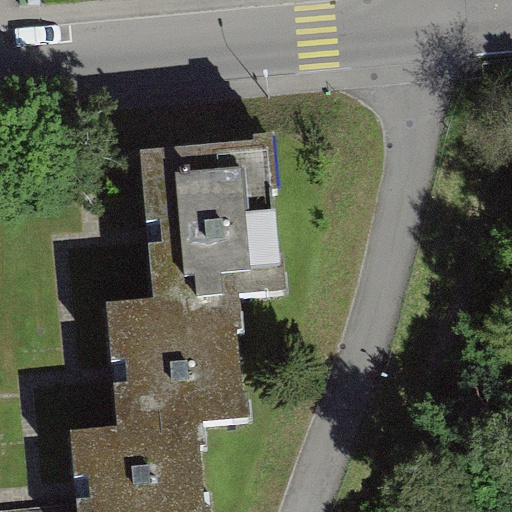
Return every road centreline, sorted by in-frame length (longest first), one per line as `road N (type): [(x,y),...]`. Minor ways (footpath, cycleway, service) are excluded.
road 1 (residential): [(427,25),(353,330),(264,511)]
road 2 (tertiary): [(0,63),(427,25)]
